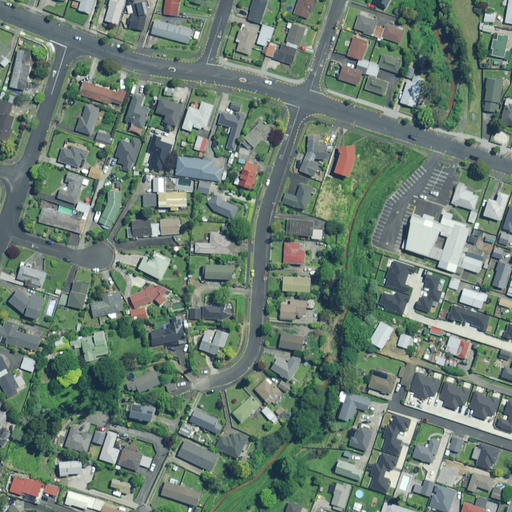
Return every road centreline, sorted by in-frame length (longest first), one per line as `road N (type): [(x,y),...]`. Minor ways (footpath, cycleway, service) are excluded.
road 1 (residential): [(305,99),(262,228),(252,350),(231,374),(199,383)]
road 2 (residential): [(511,166),(305,99)]
road 3 (residential): [(69,37),(22,178)]
road 4 (residential): [(204,72),(126,59),(69,37)]
